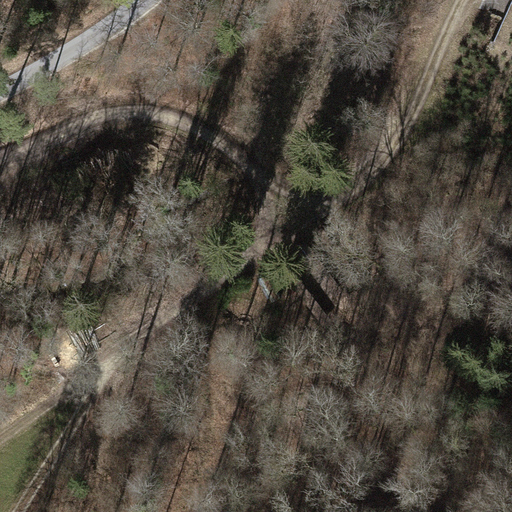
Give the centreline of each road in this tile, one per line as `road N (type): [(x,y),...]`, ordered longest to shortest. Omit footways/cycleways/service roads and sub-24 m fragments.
road 1 (track): [(284,241),(0,434)]
road 2 (track): [(464,0),(421,129),(395,165),(284,241)]
road 3 (track): [(250,151),(158,112),(125,111),(82,120),(0,158)]
road 4 (track): [(232,274),(208,319),(202,457),(182,511)]
road 5 (unclassified): [(0,90),(135,0)]
road 6 (track): [(28,511),(75,433),(92,368)]
